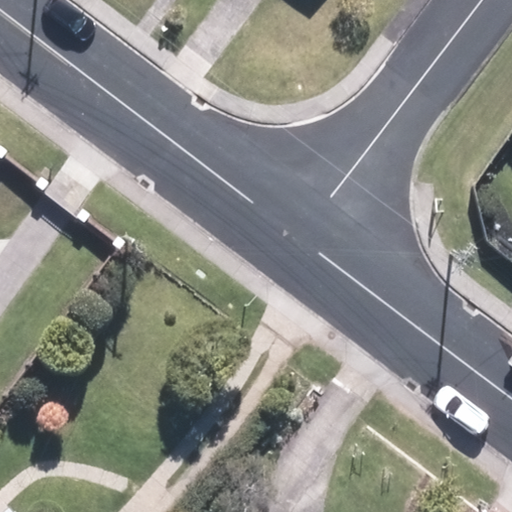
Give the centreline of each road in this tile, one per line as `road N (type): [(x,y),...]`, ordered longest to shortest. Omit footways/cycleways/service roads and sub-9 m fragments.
road 1 (residential): [(298,238),(0,14)]
road 2 (residential): [(485,0),(298,238)]
road 3 (residential): [(511,399),(298,238)]
